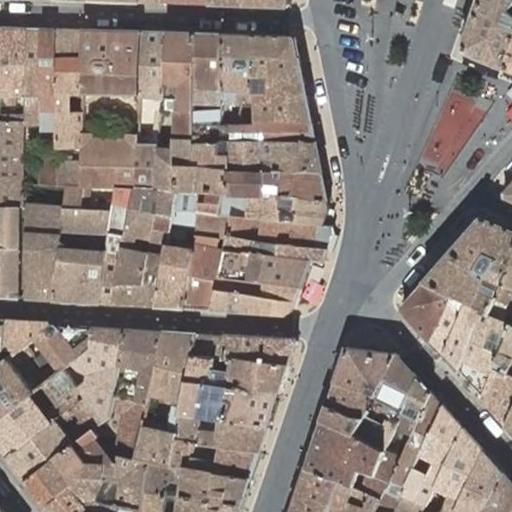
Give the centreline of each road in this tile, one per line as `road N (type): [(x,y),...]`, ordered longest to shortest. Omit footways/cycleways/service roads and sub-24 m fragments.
road 1 (residential): [(327,339),(297,328),(0,309)]
road 2 (residential): [(0,14),(315,24)]
road 3 (residential): [(511,458),(374,299)]
road 4 (residential): [(440,0),(376,198)]
road 5 (residential): [(315,24),(347,189),(376,198)]
road 6 (residential): [(327,339),(268,511)]
road 7 (residential): [(374,299),(474,188)]
